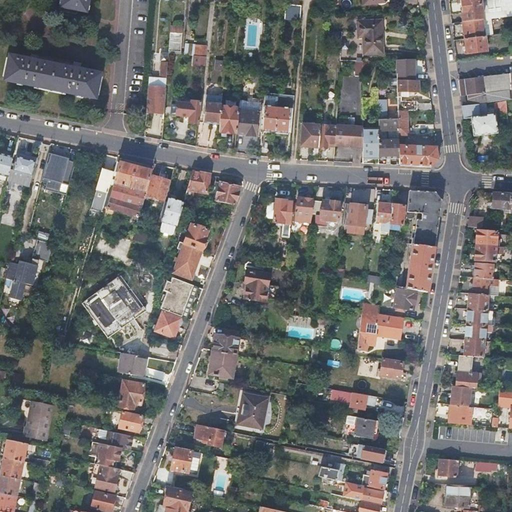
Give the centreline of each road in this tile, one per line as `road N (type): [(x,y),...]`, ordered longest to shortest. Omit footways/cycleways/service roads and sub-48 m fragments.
road 1 (residential): [(127,511),(258,169)]
road 2 (tertiary): [(402,511),(457,181)]
road 3 (secondary): [(258,169),(0,121)]
road 4 (secondary): [(457,181),(258,169)]
road 5 (tertiary): [(457,181),(433,0)]
